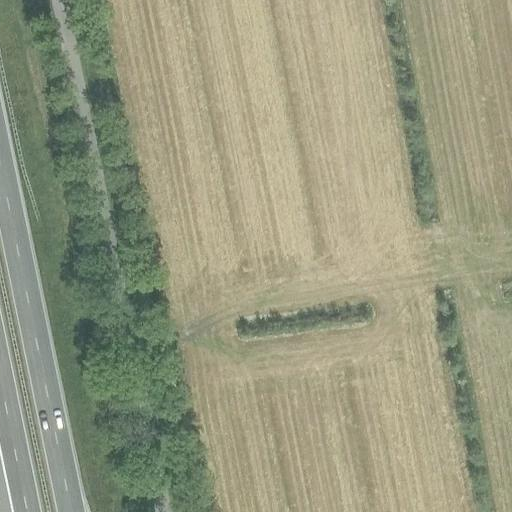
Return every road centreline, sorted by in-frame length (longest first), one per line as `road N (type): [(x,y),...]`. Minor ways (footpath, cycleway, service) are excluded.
road 1 (unclassified): [(161,511),(57,0)]
road 2 (trunk): [(69,511),(0,172)]
road 3 (trunk): [(0,381),(26,511)]
